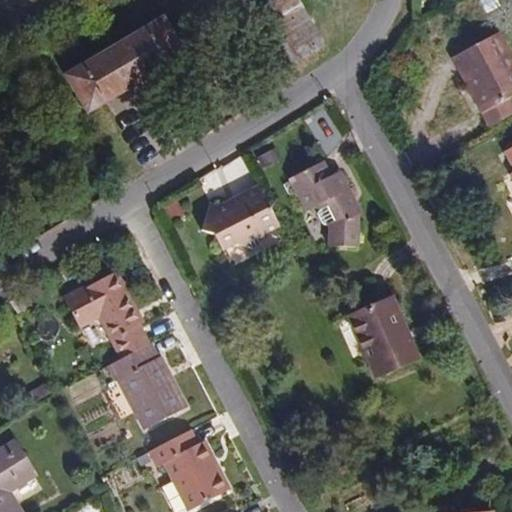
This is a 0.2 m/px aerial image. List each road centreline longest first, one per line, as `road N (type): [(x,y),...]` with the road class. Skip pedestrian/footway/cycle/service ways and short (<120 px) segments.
road 1 (residential): [(338,67),(511,408)]
road 2 (residential): [(284,511),(122,200)]
road 3 (residential): [(338,67),(122,200)]
road 4 (residential): [(122,200),(0,277)]
